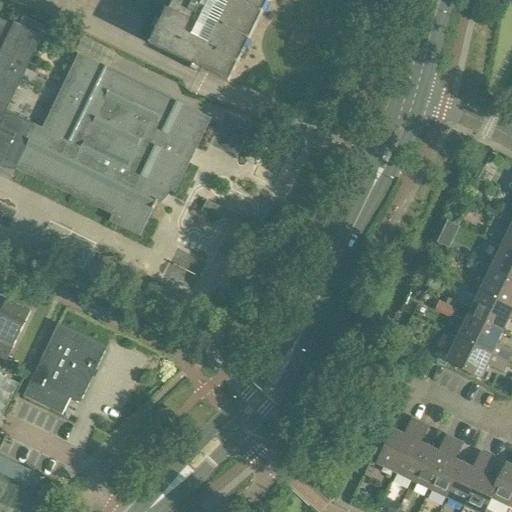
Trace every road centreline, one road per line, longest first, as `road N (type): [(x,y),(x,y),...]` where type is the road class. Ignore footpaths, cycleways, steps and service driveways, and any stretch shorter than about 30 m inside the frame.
road 1 (tertiary): [(238,422),(298,343),(381,167)]
road 2 (residential): [(222,511),(254,498),(279,464),(238,422)]
road 3 (tertiary): [(147,511),(238,422)]
